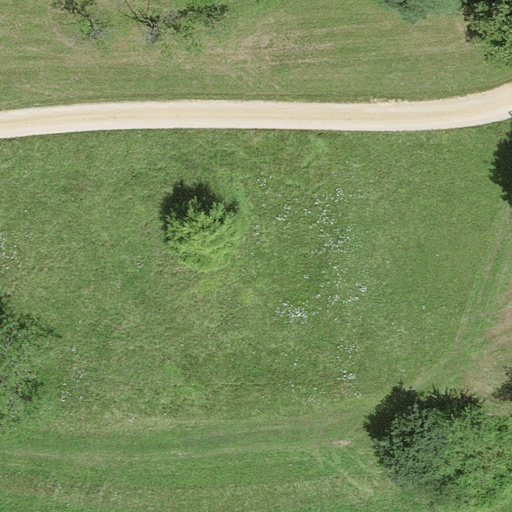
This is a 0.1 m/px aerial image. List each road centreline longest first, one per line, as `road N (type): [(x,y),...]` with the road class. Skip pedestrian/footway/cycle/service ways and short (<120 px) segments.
road 1 (track): [(0,430),(107,434),(337,419),(407,403),(458,368),(511,256)]
road 2 (track): [(0,122),(128,113),(442,112),(511,95)]
